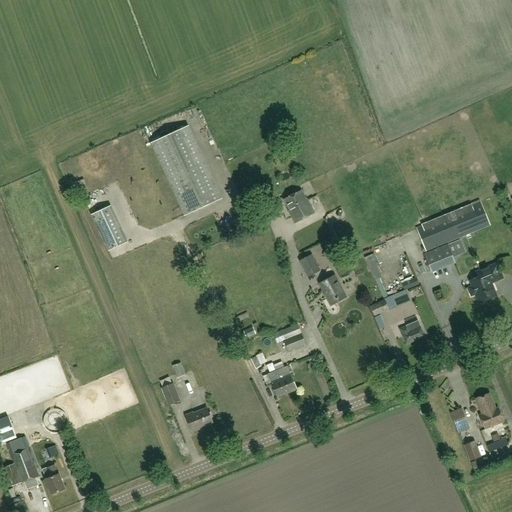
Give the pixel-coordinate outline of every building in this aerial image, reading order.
[(150,143),(184,216),(221,199),(188,126),(150,143)] [(295,224),(315,214),(307,199),(306,199),(302,190),(283,200),(289,211),(288,211),(295,224)] [(426,252),(482,229),(490,226),(480,202),(472,205),(416,228),(426,252)] [(91,216),(108,252),(128,243),(111,206),(91,216)] [(325,242),(323,257),(335,258),(337,244),(325,242)] [(431,272),(455,262),(448,246),(424,255),(431,272)] [(299,261),(307,277),(321,270),(312,254),(299,261)] [(497,297),(491,283),(502,278),(496,264),(476,272),(478,277),(469,281),(472,287),(468,288),(471,296),(475,295),(479,304),(481,303),(483,304),(486,303),(487,301),(497,297)] [(330,305),(346,297),(335,276),(319,284),(330,305)] [(407,292),(399,296),(398,293),(369,306),(374,316),(389,310),(390,310),(403,305),(402,304),(404,303),(406,305),(412,303),(407,292)] [(411,314),(419,312),(417,304),(409,306),(411,314)] [(232,316),(235,323),(248,317),(245,310),(232,316)] [(406,344),(424,337),(418,322),(407,326),(407,327),(400,330),(406,344)] [(305,345),(301,334),(302,334),(298,324),(274,334),(277,344),(284,341),(288,351),(305,345)] [(253,327),(243,331),(246,338),(256,334),(253,327)] [(267,362),(262,353),(257,356),(251,359),(255,369),(262,366),(261,365),(267,362)] [(190,358),(183,361),(186,371),(194,368),(190,358)] [(181,363),(172,366),(177,378),(185,375),(181,363)] [(277,397),(297,389),(287,366),(268,374),(277,397)] [(173,383),(161,388),(168,406),(180,401),(173,383)] [(497,408),(495,409),(489,394),(476,399),(482,414),(479,415),(484,430),(503,423),(497,408)] [(199,428),(213,422),(207,408),(193,414),(192,413),(185,416),(192,432),(199,429),(199,428)] [(457,429),(468,425),(462,409),(451,413),(457,429)] [(8,417),(0,420),(0,444),(16,438),(8,417)] [(35,461),(25,436),(7,443),(14,463),(3,467),(10,486),(39,476),(33,462),(35,461)] [(185,441),(179,443),(182,455),(188,453),(185,441)] [(482,456),(481,457),(475,441),(464,445),(470,461),(474,471),(486,467),(482,456)] [(46,479),(51,494),(65,490),(59,474),(58,475),(55,465),(47,468),(51,477),(46,479)] [(49,500),(45,495),(42,497),(38,492),(28,499),(36,510),(49,500)]
